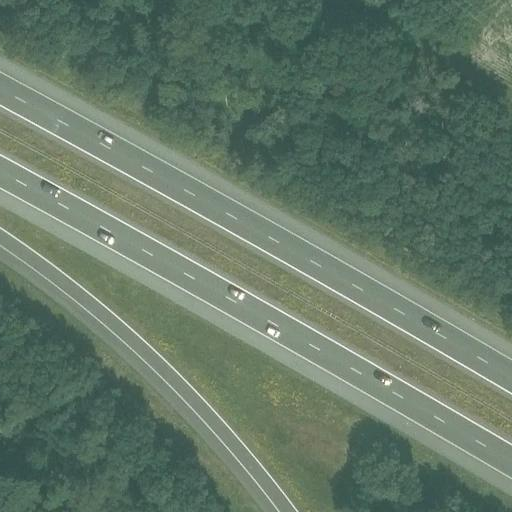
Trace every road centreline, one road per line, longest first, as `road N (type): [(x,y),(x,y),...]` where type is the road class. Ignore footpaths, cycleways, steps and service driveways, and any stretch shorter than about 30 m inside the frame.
road 1 (motorway): [(511,380),(0,88)]
road 2 (motorway): [(0,175),(511,464)]
road 3 (motorway): [(0,240),(162,368),(284,511)]
